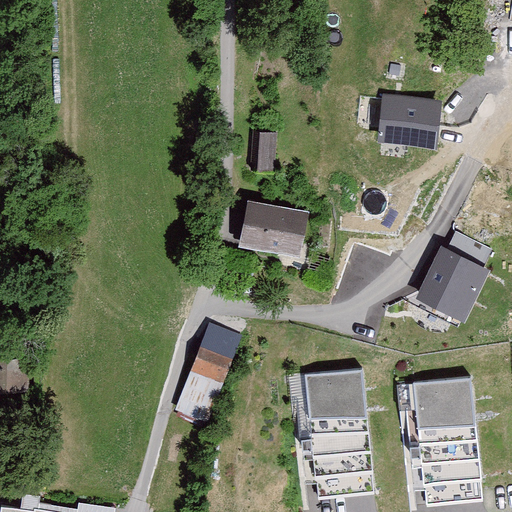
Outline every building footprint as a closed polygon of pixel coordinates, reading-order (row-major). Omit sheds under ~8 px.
[(382,137),(434,142),(438,103),(386,98),(382,137)] [(260,172),(275,173),(278,134),(262,133),(260,172)] [(306,213),(255,203),(256,201),(248,200),(239,244),(279,253),(281,246),(299,250),(306,213)] [(492,249),(457,232),(448,250),(483,267),(492,249)] [(448,250),(445,249),(421,298),(462,318),(486,269),(483,267),(448,250)] [(211,328),(181,407),(206,417),(237,338),(211,328)] [(22,382),(22,358),(0,357),(0,389),(22,390),(22,388),(27,388),(27,382),(22,382)] [(310,418),(367,412),(362,367),(305,373),(305,374),(310,418)] [(310,418),(305,374),(289,375),(292,402),(298,401),(301,436),(311,435),(310,418)] [(418,426),(475,420),(471,375),(398,384),(400,409),(416,407),(418,426)] [(368,427),(367,412),(310,418),(311,433),(368,427)] [(477,435),(475,420),(418,426),(420,441),(477,435)] [(370,448),(368,427),(311,433),(311,435),(301,436),(302,446),(312,445),(313,454),(370,448)] [(479,456),(477,435),(420,441),(420,443),(410,444),(411,454),(421,453),(422,462),(479,456)] [(372,469),(370,448),(313,454),(318,495),(374,489),(372,469)] [(481,476),(479,456),(422,462),(427,503),(483,497),(481,476)]
